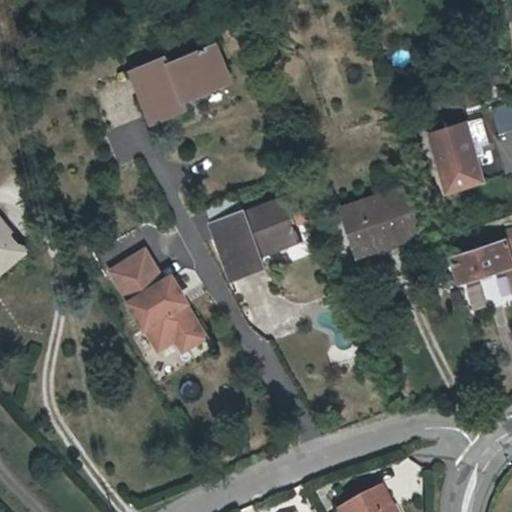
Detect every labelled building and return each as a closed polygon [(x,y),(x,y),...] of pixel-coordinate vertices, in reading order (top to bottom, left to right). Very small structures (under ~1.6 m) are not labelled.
[(171,58),(136,74),(158,123),(193,107),(188,97),(197,93),(200,98),(235,82),(219,46),(174,65),(171,58)] [(489,99),(500,134),(511,130),(511,113),(506,94),(489,99)] [(466,124),(431,135),(447,188),(482,177),(466,124)] [(345,211),(361,257),(422,236),(406,190),(345,211)] [(248,213),(214,226),(235,283),(267,271),(261,253),(268,251),(269,252),(299,241),(300,244),(304,242),(299,225),(295,226),(286,202),(248,216),(248,213)] [(447,244),(452,255),(502,234),(501,231),(508,228),(504,221),(447,244)] [(501,231),(502,234),(452,255),(460,277),(501,260),(510,286),(511,285),(511,227),(508,228),(501,231)] [(0,229),(0,263),(16,251),(0,229)] [(143,257),(110,277),(128,308),(153,352),(172,341),(177,343),(184,355),(203,344),(182,310),(181,311),(174,301),(179,298),(170,283),(162,288),(143,257)] [(393,511),(382,488),(340,508),(341,511),(393,511)]
